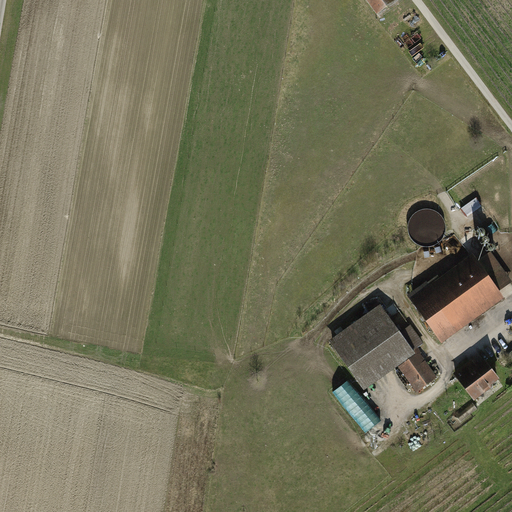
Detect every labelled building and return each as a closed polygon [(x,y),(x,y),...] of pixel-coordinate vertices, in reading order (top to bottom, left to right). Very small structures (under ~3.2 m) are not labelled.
[(394,0),(369,0),(379,13),(395,1),(394,0)] [(489,254),(476,264),(497,292),(510,283),(489,254)] [(437,292),(418,305),(439,335),(498,293),(497,292),(476,264),(444,287),(437,277),(430,282),(437,292)] [(385,311),(334,347),(363,388),(409,355),(412,358),(401,366),(419,390),(435,378),(418,354),(417,354),(413,349),(422,343),(410,326),(401,333),(385,311)] [(466,366),(456,373),(474,396),(497,378),(485,362),(476,369),(474,365),(468,369),(466,366)] [(348,385),(336,397),(371,435),(383,423),(348,385)]
